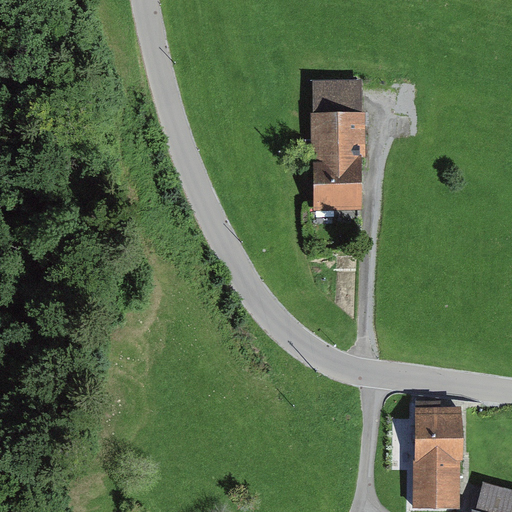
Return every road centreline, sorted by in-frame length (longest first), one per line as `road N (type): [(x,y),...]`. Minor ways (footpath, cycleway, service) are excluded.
road 1 (unclassified): [(139,0),(161,106),(200,201),(243,291),(279,333),(357,377),(511,390)]
road 2 (track): [(350,511),(357,377)]
